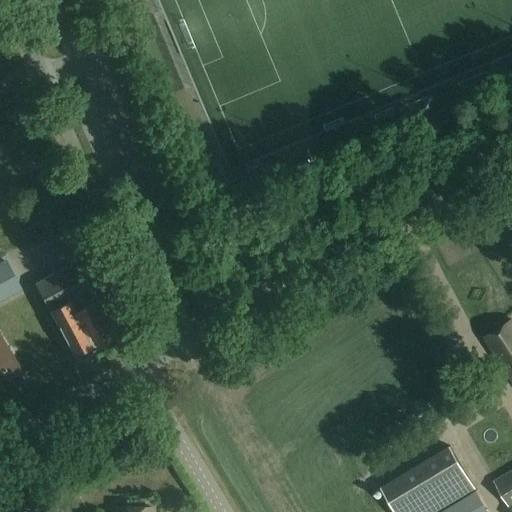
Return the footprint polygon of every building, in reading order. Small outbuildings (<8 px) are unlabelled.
[(0,297),(20,287),(5,259),(0,261),(0,297)] [(89,349),(117,334),(79,260),(36,282),(51,310),(75,356),(76,356),(78,359),(91,352),(89,349)] [(511,321),(511,319),(485,336),(511,378),(511,321)] [(0,381),(19,368),(0,338),(0,381)] [(396,511),(434,511),(475,487),(451,445),(381,487),(396,511)] [(511,469),(494,480),(511,511),(511,469)]
